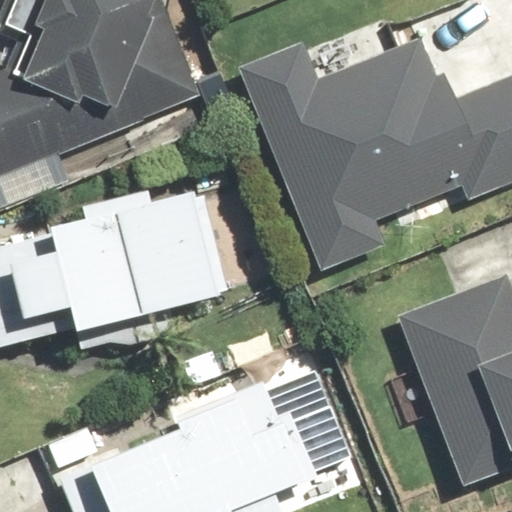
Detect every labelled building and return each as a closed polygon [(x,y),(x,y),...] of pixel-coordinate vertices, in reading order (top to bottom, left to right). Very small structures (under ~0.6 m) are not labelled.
[(0,211),(62,188),(51,159),(199,103),(159,0),(0,0),(0,41),(9,44),(0,69),(0,211)] [(291,47),(223,73),(302,282),(376,255),(370,240),(390,232),(384,217),(450,192),(456,207),(511,186),(511,77),(441,103),(416,38),(304,80),(291,47)] [(68,230),(0,246),(0,355),(214,303),(189,201),(141,212),(137,194),(64,212),(68,230)] [(511,315),(499,280),(383,320),(445,493),(511,469),(511,315)] [(151,440),(44,483),(55,511),(264,511),(260,502),(305,485),(278,417),(266,422),(251,386),(146,427),(151,440)]
